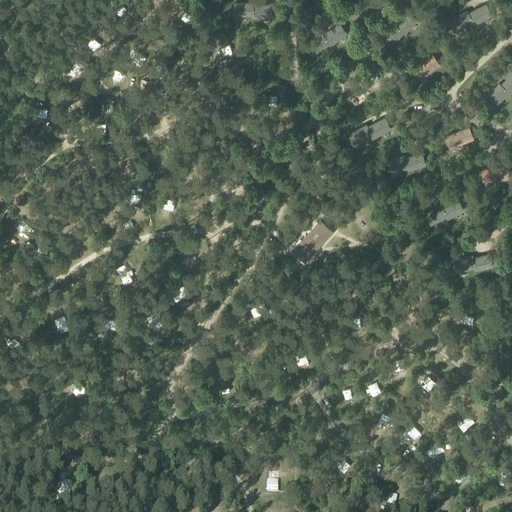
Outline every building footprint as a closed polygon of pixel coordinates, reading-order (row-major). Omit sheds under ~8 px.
[(254,15),(253,6),(252,3),(234,4),(235,16),(254,15)] [(468,13),(472,23),(473,25),(491,16),(485,4),(468,13)] [(253,6),(254,15),(254,18),(270,17),(270,5),(253,6)] [(472,23),(468,13),(467,11),(448,20),(454,32),(472,23)] [(390,28),(400,36),(408,27),(398,19),(390,28)] [(323,35),(329,44),(330,46),(346,34),(339,23),(323,35)] [(400,36),(390,28),(382,38),(392,46),(400,36)] [(329,44),(323,35),(321,34),(305,46),(313,56),(329,44)] [(412,69),(419,80),(439,65),(432,55),(412,69)] [(126,62),(123,67),(131,73),(134,68),(126,62)] [(511,72),(500,85),(508,93),(510,94),(511,91),(511,72)] [(508,93),(500,85),(499,84),(487,97),(496,105),(508,93)] [(40,99),(34,106),(42,114),(49,106),(40,99)] [(367,127),(371,136),(372,139),(390,129),(384,118),(367,127)] [(371,136),(367,127),(366,125),(348,134),(354,146),(371,136)] [(445,137),(450,148),(473,139),(468,127),(445,137)] [(405,158),(407,168),(408,171),(425,165),(421,153),(405,158)] [(407,168),(405,158),(404,156),(387,161),(391,174),(407,168)] [(482,169),(483,182),(508,179),(506,166),(482,169)] [(261,196),(273,190),(269,183),(258,189),(261,196)] [(103,190),(105,198),(113,197),(111,189),(103,190)] [(442,207),(446,217),(447,219),(463,211),(457,199),(442,207)] [(446,217),(442,207),(441,205),(425,213),(431,225),(446,217)] [(291,252),(303,263),(330,232),(318,222),(291,252)] [(472,256),(472,258),(489,254),(487,242),(470,246),(472,256)] [(452,247),(455,260),(472,256),(470,246),(469,243),(452,247)] [(399,366),(409,366),(409,354),(399,355),(399,366)] [(370,364),(375,372),(383,368),(378,359),(370,364)] [(472,427),(484,420),(477,407),(465,414),(472,427)] [(421,430),(431,422),(424,414),(414,422),(421,430)] [(440,434),(438,443),(447,445),(449,437),(440,434)] [(461,478),(467,472),(461,466),(455,471),(461,478)]
